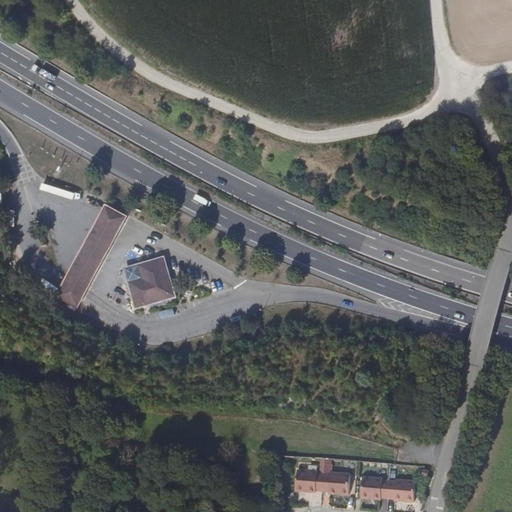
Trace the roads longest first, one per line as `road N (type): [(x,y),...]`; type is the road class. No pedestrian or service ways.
road 1 (trunk): [(511,294),(319,226),(218,178),(0,50)]
road 2 (trunk): [(0,90),(234,223),(403,294),(511,327)]
road 3 (track): [(66,0),(138,67),(297,134),(406,119),(487,70),(511,64)]
road 4 (track): [(511,205),(480,117),(442,55),(436,0)]
road 5 (trunk): [(299,292),(511,342)]
road 6 (residential): [(472,366),(433,511)]
